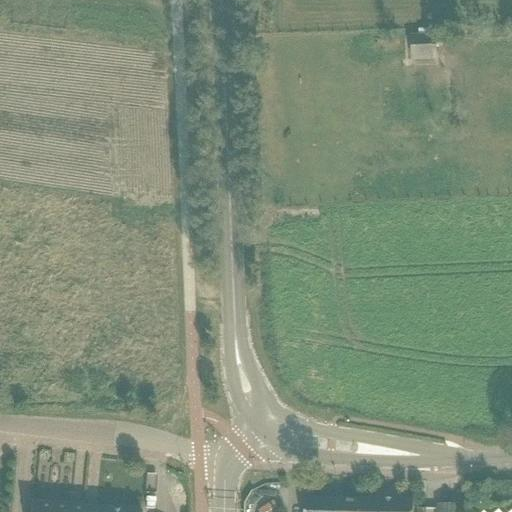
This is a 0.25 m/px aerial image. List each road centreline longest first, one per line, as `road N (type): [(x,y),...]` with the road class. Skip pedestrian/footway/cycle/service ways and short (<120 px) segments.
road 1 (tertiary): [(236,351),(220,0)]
road 2 (unclassified): [(227,467),(166,443),(0,426)]
road 3 (tertiary): [(261,434),(298,454),(354,460),(383,452)]
